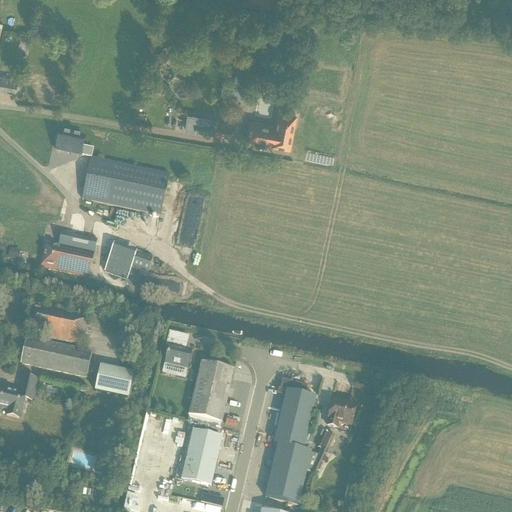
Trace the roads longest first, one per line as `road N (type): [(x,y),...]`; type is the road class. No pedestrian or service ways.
road 1 (track): [(511,368),(228,304),(74,204),(43,170)]
road 2 (unclassified): [(231,511),(268,357)]
